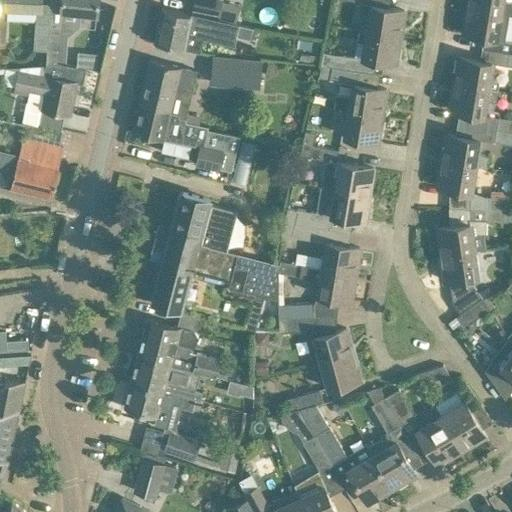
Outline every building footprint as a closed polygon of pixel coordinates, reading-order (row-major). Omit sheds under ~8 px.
[(5,0),(5,7),(37,9),(36,21),(49,22),(50,10),(41,9),(41,0),(5,0)] [(47,50),(46,64),(61,68),(62,63),(66,64),(68,35),(81,23),(82,12),(97,14),(98,0),(50,0),(50,10),(49,22),(47,50)] [(220,14),(222,0),(193,0),(192,8),(220,14)] [(469,0),(468,8),(510,14),(511,14),(511,1),(504,0),(469,0)] [(367,30),(400,35),(404,9),(371,4),(367,30)] [(239,24),(181,11),(162,7),(154,42),(174,46),(200,52),(203,37),(234,44),(239,24)] [(468,8),(464,32),(484,35),(482,48),(498,50),(511,52),(511,40),(505,39),(510,14),(468,8)] [(47,50),(49,22),(36,21),(33,49),(47,50)] [(359,29),(357,41),(365,42),(362,56),(395,62),(400,35),(367,30),(359,29)] [(511,52),(498,50),(496,62),(511,64),(511,52)] [(321,63),(356,70),(358,57),(323,51),(321,63)] [(260,88),(262,59),(213,55),(210,84),(260,88)] [(493,62),(480,60),(460,56),(455,85),(497,91),(499,80),(490,78),(493,62)] [(145,81),(191,91),(196,69),(150,58),(145,81)] [(86,68),(66,64),(62,63),(61,68),(46,64),(43,75),(19,70),(15,91),(28,93),(23,122),(39,125),(39,122),(57,126),(60,111),(71,114),(77,82),(83,83),(86,68)] [(354,82),(356,70),(321,63),(317,82),(321,83),(322,77),(354,82)] [(188,102),(191,91),(145,81),(139,103),(170,110),(173,98),(188,102)] [(349,110),(382,115),(386,88),(354,82),(351,97),(341,95),(339,107),(349,109),(349,110)] [(496,100),(497,91),(455,85),(451,109),(484,114),(486,99),(496,100)] [(201,117),(170,110),(139,103),(133,130),(200,146),(196,162),(233,171),(240,136),(207,129),(208,127),(199,125),(201,117)] [(377,140),(382,115),(349,110),(345,135),(377,140)] [(496,129),(511,132),(511,118),(498,116),(496,129)] [(313,144),(316,131),(305,129),(303,143),(313,145),(313,144)] [(511,144),(511,132),(496,129),(494,142),(511,144)] [(488,155),(477,153),(479,138),(447,133),(442,161),(475,166),(475,164),(486,166),(488,155)] [(19,156),(0,151),(0,182),(10,185),(32,191),(52,196),(64,147),(24,136),(19,156)] [(313,144),(313,145),(303,143),(300,154),(337,161),(339,150),(313,144)] [(336,187),(336,189),(368,195),(373,167),(340,161),(336,187)] [(470,191),(475,166),(442,161),(438,185),(470,191)] [(322,187),(320,198),(334,200),(332,214),(364,219),(368,195),(336,189),(336,187),(322,185),(322,187)] [(213,198),(200,194),(180,189),(171,224),(201,231),(198,240),(209,243),(208,244),(224,249),(225,248),(227,249),(238,210),(211,203),(213,198)] [(485,208),(511,209),(511,203),(511,196),(486,195),(485,208)] [(285,221),(319,226),(322,212),(298,207),(297,210),(288,208),(285,221)] [(511,222),(511,209),(485,208),(484,220),(484,221),(486,221),(511,222)] [(469,223),(438,227),(442,255),(474,250),(474,249),(485,247),(483,235),(485,235),(486,221),(484,221),(484,220),(469,219),(469,223)] [(317,240),(319,226),(285,221),(283,233),(317,240)] [(227,250),(227,249),(225,248),(224,249),(208,244),(209,243),(198,240),(201,231),(171,224),(162,257),(169,259),(168,262),(230,277),(228,287),(239,290),(240,289),(247,268),(234,265),(237,253),(227,250)] [(314,255),(312,266),(355,274),(360,247),(327,241),(324,257),(314,255)] [(501,245),(503,259),(511,258),(511,250),(511,244),(501,245)] [(474,250),(442,255),(446,280),(478,275),(474,250)] [(278,273),(279,263),(279,261),(249,256),(237,253),(234,265),(247,268),(240,289),(260,293),(279,297),(278,276),(278,273)] [(252,327),(260,293),(240,289),(239,290),(228,287),(230,277),(168,262),(169,259),(162,257),(151,301),(252,327)] [(299,264),(297,276),(320,280),(318,294),(351,299),(355,274),(312,266),(299,264)] [(487,294),(482,297),(475,287),(453,302),(461,313),(483,298),(488,295),(487,294)] [(483,298),(490,308),(495,305),(488,295),(483,298)] [(468,324),(490,308),(483,298),(461,313),(468,324)] [(284,303),(279,303),(280,317),(314,315),(314,302),(284,303)] [(196,342),(204,315),(181,309),(178,324),(147,316),(137,355),(200,371),(226,378),(227,374),(218,371),(222,357),(198,351),(197,353),(189,350),(190,347),(196,342)] [(280,329),(280,330),(314,328),(314,315),(280,317),(280,329)] [(322,362),(354,354),(347,327),(307,338),(314,364),(322,361),(322,362)] [(511,375),(511,352),(500,366),(511,375)] [(354,354),(322,362),(329,387),(361,379),(354,354)] [(195,389),(200,371),(137,355),(130,381),(183,394),(195,397),(203,399),(217,403),(221,392),(203,387),(202,391),(195,389)] [(268,373),(267,360),(256,361),(257,374),(268,373)] [(417,373),(423,384),(450,374),(443,364),(417,373)] [(0,410),(20,408),(26,379),(0,378),(0,410)] [(130,381),(124,406),(157,415),(154,423),(167,426),(173,405),(179,407),(183,394),(130,381)] [(244,385),(242,395),(253,398),(252,387),(244,385)] [(319,388),(286,397),(286,400),(289,411),(299,408),(316,404),(323,402),(319,388)] [(399,388),(385,396),(401,423),(413,417),(415,415),(414,414),(399,388)] [(375,402),(371,404),(387,430),(388,431),(401,423),(385,396),(383,397),(375,402)] [(195,397),(192,410),(200,412),(203,399),(195,397)] [(332,404),(339,414),(347,408),(340,398),(332,404)] [(441,415),(462,449),(486,435),(465,400),(441,415)] [(316,404),(299,408),(331,463),(346,454),(316,404)] [(0,437),(13,440),(20,408),(0,410),(0,437)] [(289,411),(281,413),(282,417),(285,423),(287,425),(292,429),(297,431),(298,432),(303,441),(319,468),(321,470),(331,463),(299,408),(289,411)] [(441,415),(417,429),(434,457),(438,463),(462,449),(441,415)] [(164,448),(194,458),(200,440),(170,429),(164,448)] [(226,452),(237,454),(241,438),(230,436),(226,452)] [(0,459),(8,461),(13,440),(0,437),(0,459)] [(380,438),(367,446),(372,454),(392,488),(416,473),(414,469),(397,440),(385,446),(380,438)] [(372,454),(348,468),(356,481),(368,502),(392,488),(372,454)] [(156,494),(164,464),(144,459),(136,489),(156,494)] [(311,492),(300,496),(307,511),(337,511),(330,496),(325,485),(326,485),(321,474),(306,481),(308,484),(311,492)] [(248,497),(255,511),(267,511),(271,510),(257,485),(244,492),(248,497)] [(286,494),(271,500),(275,508),(274,508),(276,511),(307,511),(300,496),(289,501),(286,494)] [(151,511),(152,511),(122,497),(114,511),(151,511)] [(255,511),(248,497),(228,508),(229,511),(255,511)] [(28,511),(12,499),(1,511),(28,511)]
